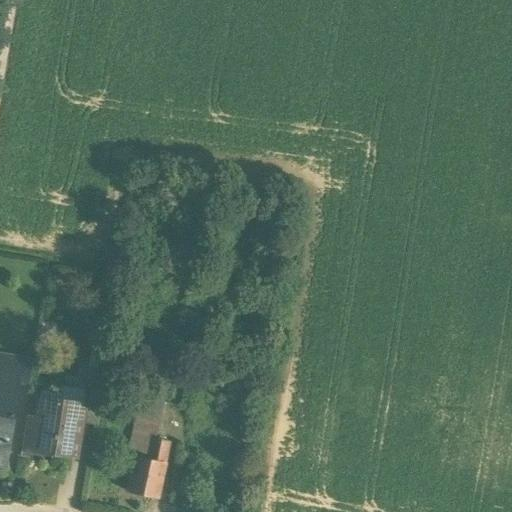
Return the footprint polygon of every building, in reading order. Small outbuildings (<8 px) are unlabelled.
[(32,363),(0,357),(0,379),(18,382),(28,384),(32,363)] [(89,371),(83,407),(78,437),(91,439),(102,373),(89,371)] [(0,379),(0,465),(4,467),(18,382),(0,379)] [(83,407),(40,400),(33,444),(51,447),(50,454),(74,458),(78,437),(83,407)] [(155,406),(138,402),(136,410),(154,414),(155,406)] [(136,410),(131,436),(152,441),(154,441),(159,415),(154,414),(136,410)] [(127,457),(134,458),(148,461),(152,441),(131,436),(127,457)] [(154,441),(152,441),(148,461),(163,464),(167,444),(154,441)] [(148,461),(134,458),(127,492),(156,498),(163,464),(148,461)]
